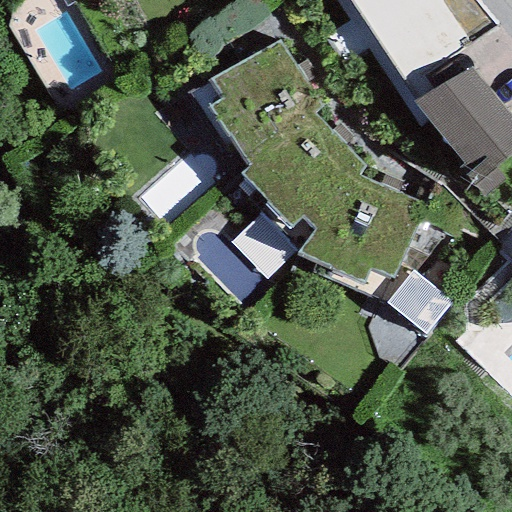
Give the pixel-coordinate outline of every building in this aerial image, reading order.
[(348,0),(405,89),(470,47),(439,0),(348,0)] [(279,42),(210,80),(221,99),(207,107),(225,137),(231,133),(250,165),(314,114),(323,102),(279,42)] [(511,153),(511,119),(466,64),(415,106),(464,165),(458,170),(482,200),(504,182),(494,169),(511,153)] [(364,169),(314,114),(250,165),(239,175),(288,229),(301,217),(314,231),(357,177),(364,169)] [(423,205),(357,177),(314,231),(297,255),(316,264),(313,272),(378,298),(423,205)]
